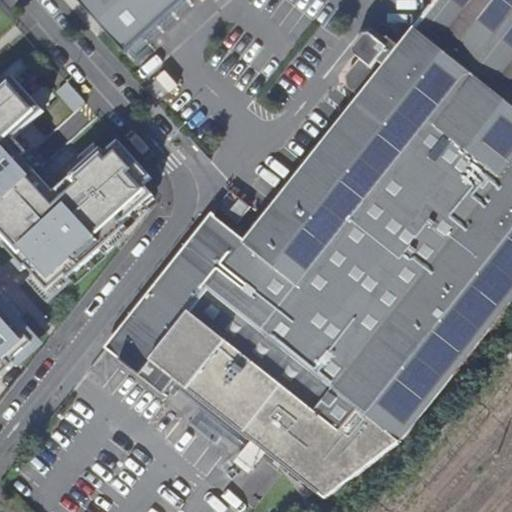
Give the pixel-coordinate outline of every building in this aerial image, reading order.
[(181,0),(76,0),(105,31),(124,53),(148,30),(181,0)] [(511,307),(511,0),(438,0),(400,49),(390,41),(384,41),(382,44),(380,47),(371,40),(365,41),(354,55),(354,61),(359,65),(353,72),(347,79),(348,90),(360,100),(354,107),(322,147),(269,214),(261,224),(246,243),(212,216),(205,226),(106,354),(165,403),(175,390),(256,455),(326,508),(393,455),(511,307)] [(178,87),(166,73),(156,81),(169,95),(178,87)] [(50,294),(68,278),(70,281),(128,229),(125,226),(154,199),(155,198),(145,187),(153,180),(121,144),(107,156),(102,151),(73,177),(77,182),(60,198),(30,164),(26,159),(31,155),(17,140),(46,113),(15,79),(0,93),(0,231),(11,243),(5,248),(18,262),(27,272),(29,270),(50,294)] [(68,85),(58,94),(76,113),(86,104),(68,85)] [(240,203),(228,218),(238,226),(250,211),(240,203)] [(0,378),(17,362),(19,364),(36,345),(9,315),(0,305),(0,378)]
